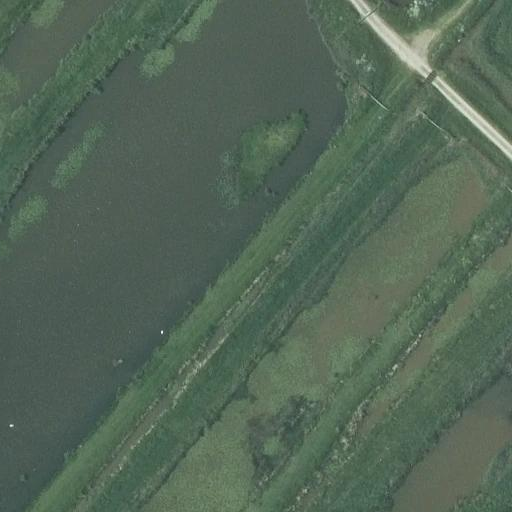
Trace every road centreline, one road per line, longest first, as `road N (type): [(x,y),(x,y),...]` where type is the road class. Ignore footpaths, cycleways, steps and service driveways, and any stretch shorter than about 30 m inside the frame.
road 1 (track): [(511,152),(416,62)]
road 2 (track): [(67,95),(153,0)]
